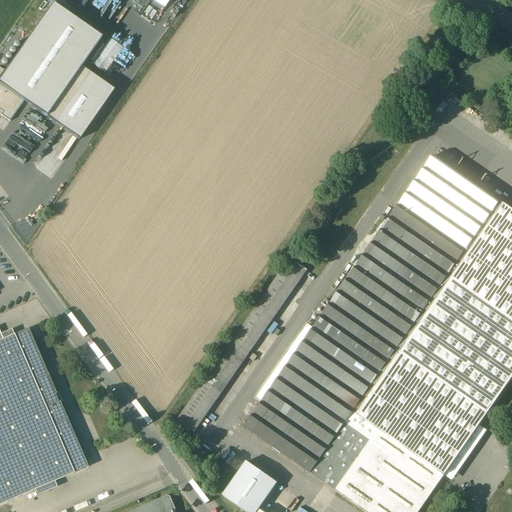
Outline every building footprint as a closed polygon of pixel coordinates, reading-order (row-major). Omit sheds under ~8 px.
[(80,0),(77,6),(84,11),(90,0),(98,0),(99,0),(98,0),(80,0)] [(146,0),(161,11),(168,0),(146,0)] [(49,6),(0,76),(0,88),(21,103),(42,117),(76,68),(97,38),(49,6)] [(76,68),(42,117),(77,142),(111,92),(76,68)] [(21,103),(0,88),(0,115),(8,122),(21,103)] [(261,403),(244,427),(309,473),(310,473),(345,423),(500,202),(434,156),(300,347),(261,403)] [(500,202),(345,423),(369,440),(436,487),(445,475),(479,425),(511,378),(511,210),(500,202)] [(291,259),(175,424),(192,436),(308,271),(291,259)] [(56,394),(28,329),(13,336),(73,474),(88,468),(59,402),(57,403),(54,395),(56,394)] [(3,340),(0,341),(0,505),(73,474),(13,336),(3,340)] [(293,343),(254,398),(261,403),(300,347),(293,343)] [(345,423),(310,473),(309,473),(334,491),(369,440),(345,423)] [(479,425),(445,475),(452,480),(487,431),(479,425)] [(418,511),(436,487),(369,440),(334,491),(364,511),(418,511)] [(257,511),(277,483),(247,462),(223,496),(246,511),(257,511)] [(171,511),(173,511),(174,511),(176,509),(170,497),(168,496),(131,511),(171,511)]
